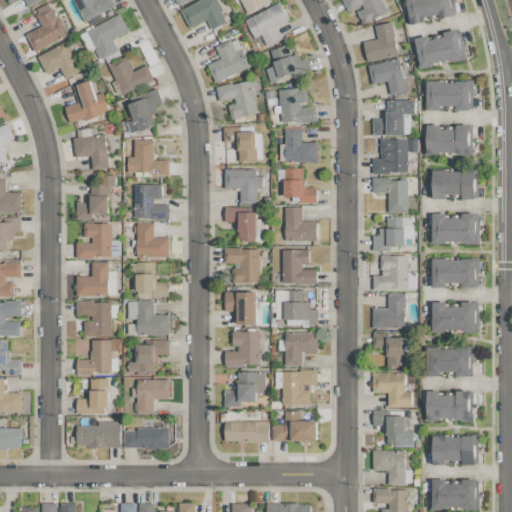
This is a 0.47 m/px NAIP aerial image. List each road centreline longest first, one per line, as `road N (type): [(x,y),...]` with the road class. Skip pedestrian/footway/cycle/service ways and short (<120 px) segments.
road 1 (residential): [(311,0),(333,41),(345,106),(342,511)]
road 2 (residential): [(147,0),(191,87),(201,154),(206,477)]
road 3 (residential): [(0,40),(41,119),(49,178),(55,477)]
road 4 (residential): [(342,472),(0,477)]
road 5 (residential): [(508,84),(510,262)]
road 6 (residential): [(508,358),(508,511)]
